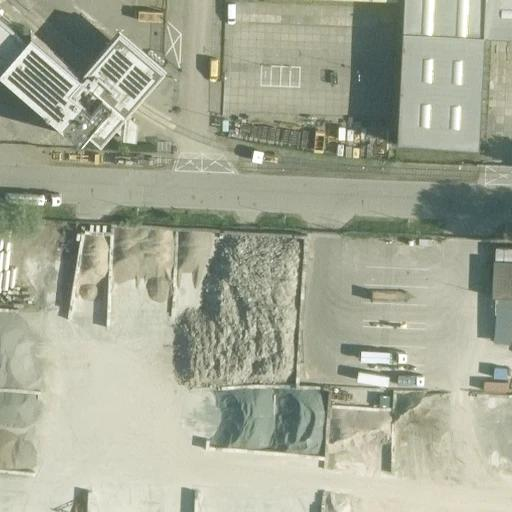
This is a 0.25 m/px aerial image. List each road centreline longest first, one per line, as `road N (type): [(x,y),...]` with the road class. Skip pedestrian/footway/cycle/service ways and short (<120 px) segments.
road 1 (unclassified): [(511,214),(0,196)]
road 2 (unknown): [(197,139),(103,72),(73,14)]
